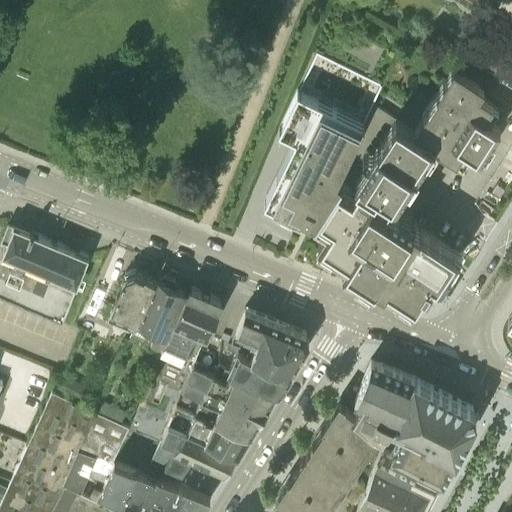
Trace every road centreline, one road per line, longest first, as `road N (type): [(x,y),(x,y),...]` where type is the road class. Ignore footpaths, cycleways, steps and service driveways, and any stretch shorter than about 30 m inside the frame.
road 1 (secondary): [(351,311),(0,168)]
road 2 (secondary): [(222,511),(351,311)]
